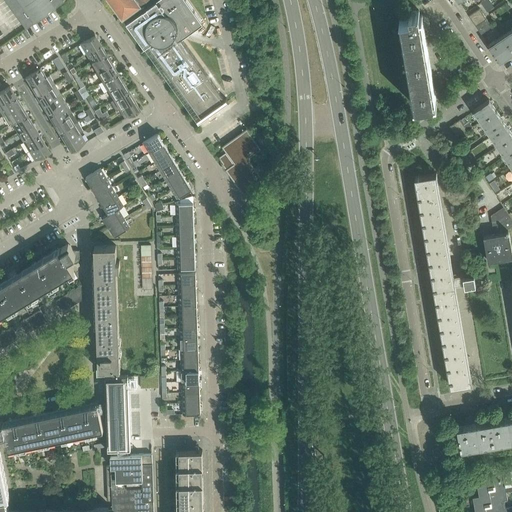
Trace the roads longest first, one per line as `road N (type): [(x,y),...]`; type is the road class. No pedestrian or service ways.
road 1 (primary): [(405,511),(342,107),(315,0)]
road 2 (primary): [(291,0),(307,125),(308,511)]
road 3 (residential): [(511,393),(423,408),(383,152),(496,79)]
road 4 (residential): [(217,511),(205,215),(215,182),(167,110)]
road 5 (residential): [(167,110),(93,7)]
